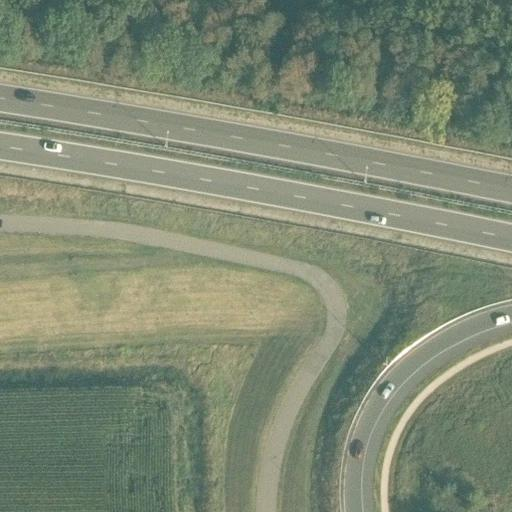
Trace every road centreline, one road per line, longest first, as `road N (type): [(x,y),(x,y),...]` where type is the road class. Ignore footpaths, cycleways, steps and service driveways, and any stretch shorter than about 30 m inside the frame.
road 1 (unclassified): [(267,511),(271,467),(291,408),(331,347),(334,313),(319,284),(283,267),(117,233),(0,225)]
road 2 (trunk): [(511,194),(0,103)]
road 3 (trunk): [(0,152),(511,240)]
road 4 (track): [(0,346),(252,338),(331,347)]
road 5 (trunk): [(354,511),(357,467),(375,413),(399,378),(433,348),(511,314)]
road 6 (track): [(0,274),(218,254)]
